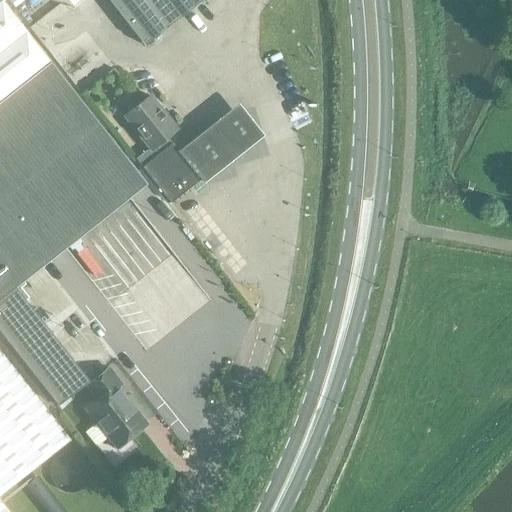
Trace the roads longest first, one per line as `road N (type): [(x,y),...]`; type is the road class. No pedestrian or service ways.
road 1 (primary): [(274,511),(341,348),(361,238)]
road 2 (primary): [(361,238),(381,173),(379,0)]
road 3 (primary): [(356,0),(361,238)]
road 4 (unclassified): [(268,337),(187,511)]
